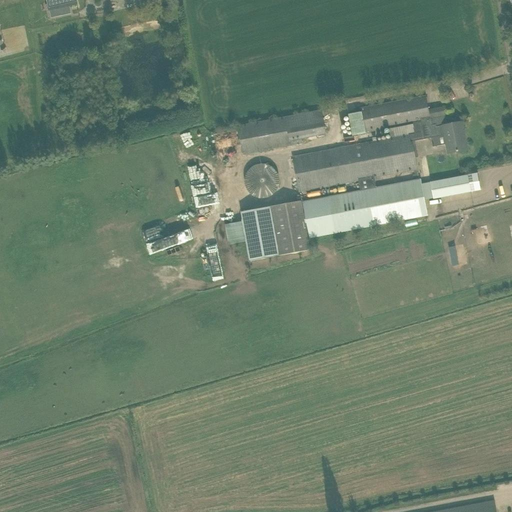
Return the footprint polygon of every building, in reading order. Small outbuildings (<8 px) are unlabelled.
[(45,0),(48,11),(76,5),(75,0),(45,0)] [(353,135),(421,122),(422,122),(425,139),(432,138),(433,147),(446,144),(448,153),(467,150),(462,122),(447,125),(444,107),(428,110),(425,97),(426,97),(426,96),(360,109),(360,113),(349,115),(353,135)] [(325,135),(320,111),(238,126),(243,155),(290,146),(303,144),(302,139),(325,135)] [(412,159),(407,136),(292,158),(298,191),(359,180),(361,191),(303,201),(310,238),(330,235),(428,216),(421,179),(376,187),(374,177),(417,169),(415,158),(412,159)] [(242,190),(271,200),(281,172),(252,162),(242,190)] [(199,171),(201,180),(211,177),(209,168),(199,171)] [(432,183),(435,199),(472,192),(469,176),(432,183)] [(249,261),(250,261),(311,250),(302,201),(241,212),(243,222),(224,225),(227,245),(246,242),(249,261)] [(171,227),(144,238),(147,244),(174,232),(171,227)] [(147,244),(150,253),(202,237),(199,227),(147,244)] [(218,246),(208,248),(210,256),(219,254),(218,246)] [(453,265),(459,264),(456,253),(451,254),(453,265)] [(493,511),(492,503),(494,503),(494,501),(484,503),(435,511),(493,511)]
